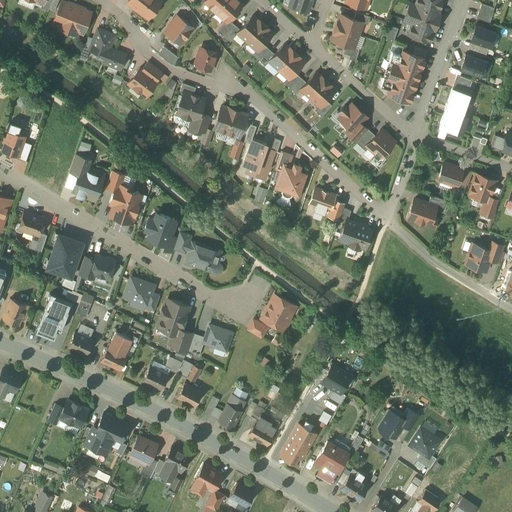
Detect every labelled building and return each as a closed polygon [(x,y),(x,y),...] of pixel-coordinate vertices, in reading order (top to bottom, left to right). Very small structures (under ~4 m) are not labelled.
[(43,0),(43,3),(42,3),(40,7),(48,11),(52,0),(43,0)] [(68,3),(61,0),(53,21),(59,23),(57,26),(76,34),(78,31),(83,33),(91,12),(84,9),(84,8),(69,2),(68,3)] [(128,0),(128,1),(148,17),(161,0),(128,0)] [(204,0),(205,0),(214,9),(222,0),(204,0)] [(242,4),(237,0),(222,0),(214,9),(227,20),(229,18),(242,4)] [(290,0),(289,5),(308,11),(311,0),(290,0)] [(415,0),(415,3),(410,1),(407,10),(409,11),(406,20),(412,22),(408,32),(429,40),(433,29),(434,29),(440,14),(437,13),(441,0),(415,0)] [(495,7),(482,3),(477,17),(490,22),(495,7)] [(370,16),(356,11),(354,18),(362,21),(362,22),(368,24),(370,16)] [(247,41),(263,23),(261,20),(259,21),(252,14),(240,28),(237,31),(247,41)] [(354,18),(341,14),(338,20),(339,21),(338,23),(336,23),(335,26),(358,34),(362,22),(362,21),(354,18)] [(177,15),(174,19),(173,19),(169,25),(165,31),(180,43),(184,37),(185,37),(189,31),(192,26),(177,15)] [(234,24),(229,18),(227,20),(218,30),(224,35),(234,24)] [(257,49),(263,43),(272,32),(265,27),(266,25),(263,23),(247,41),(257,49)] [(495,30),(476,23),(470,40),(471,40),(488,46),(489,47),(495,30)] [(237,31),(240,28),(234,24),(224,35),(230,40),(237,31)] [(398,27),(386,24),(382,36),(394,40),(398,27)] [(358,34),(335,26),(334,30),(336,30),(335,32),(334,33),(332,39),(346,44),(354,47),(354,46),(358,34)] [(114,35),(98,28),(94,38),(89,49),(90,49),(105,56),(106,56),(110,47),(114,35)] [(88,36),(83,49),(89,52),(90,49),(89,49),(94,38),(88,36)] [(488,46),(471,40),(467,52),(484,58),(488,46)] [(253,54),(259,60),(269,48),(263,43),(257,49),(253,54)] [(284,43),(275,53),(269,60),(279,69),(295,51),(290,47),(290,48),(284,43)] [(354,47),(346,44),(343,53),(350,55),(349,58),(355,60),(360,48),(354,46),(354,47)] [(208,46),(204,45),(201,46),(195,64),(206,69),(210,70),(212,63),(213,63),(216,55),(215,54),(216,52),(210,50),(208,46)] [(178,56),(164,46),(158,53),(172,64),(178,56)] [(126,54),(110,47),(106,56),(105,56),(103,62),(120,69),(126,54)] [(275,53),(269,48),(259,60),(265,65),(269,60),(275,53)] [(89,52),(83,49),(80,56),(86,58),(89,52)] [(425,57),(402,49),(401,54),(392,51),(380,84),(389,88),(387,92),(409,100),(412,92),(414,87),(419,73),(425,57)] [(300,56),(295,51),(279,69),(288,78),(295,71),(304,61),(299,56),(300,56)] [(467,52),(466,52),(460,69),(480,75),(485,59),(484,58),(467,52)] [(162,72),(148,61),(142,69),(156,80),(162,72)] [(195,64),(189,62),(187,69),(204,75),(206,69),(195,64)] [(140,67),(128,82),(145,96),(157,80),(156,80),(142,69),(140,67)] [(301,77),(295,71),(288,78),(284,82),(290,88),(301,77)] [(316,72),(307,82),(301,88),(310,97),(326,79),(324,77),(323,78),(316,72)] [(472,79),(457,74),(452,87),(467,93),(472,79)] [(307,82),(301,77),(290,88),(296,93),(301,88),(307,82)] [(329,82),(326,79),(310,97),(320,106),(326,99),(336,89),(328,83),(329,82)] [(196,87),(183,82),(180,91),(183,92),(184,91),(193,95),(196,87)] [(467,93),(452,87),(446,106),(461,111),(467,93)] [(193,95),(184,91),(183,92),(174,120),(175,121),(191,127),(190,130),(199,133),(200,130),(205,115),(201,114),(200,111),(204,98),(193,95)] [(320,106),(316,110),(322,115),(332,104),(326,99),(320,106)] [(367,116),(352,102),(347,107),(344,105),(339,111),(343,115),(340,118),(350,127),(346,132),(350,135),(361,122),(367,116)] [(227,107),(221,105),(214,127),(227,132),(234,109),(228,107),(227,107)] [(446,106),(445,106),(439,125),(454,131),(461,111),(446,106)] [(241,111),(234,109),(227,132),(239,136),(247,114),(241,112),(241,111)] [(205,115),(200,130),(206,132),(207,129),(211,117),(205,115)] [(488,121),(479,118),(476,126),(486,129),(488,121)] [(361,122),(350,135),(356,141),(368,128),(361,122)] [(21,128),(13,125),(11,131),(19,134),(21,128)] [(356,141),(365,150),(369,146),(366,144),(375,134),(368,128),(356,141)] [(375,134),(366,144),(369,146),(380,156),(382,154),(385,154),(388,150),(388,147),(394,140),(381,128),(375,134)] [(212,131),(207,129),(206,132),(203,140),(208,142),(212,131)] [(11,131),(9,131),(6,138),(4,137),(3,142),(5,143),(2,150),(18,156),(20,149),(26,151),(30,140),(24,138),(25,136),(19,134),(11,131)] [(511,134),(511,139),(506,138),(502,149),(511,152),(511,134)] [(268,140),(251,135),(242,162),(248,164),(258,168),(266,145),(268,140)] [(236,139),(230,155),(238,158),(243,144),(242,143),(243,141),(236,139)] [(277,149),(266,145),(258,168),(248,164),(246,171),(267,178),(277,149)] [(292,155),(281,151),(275,168),(282,170),(284,164),(288,165),(292,155)] [(90,159),(75,154),(69,171),(78,174),(80,168),(86,170),(90,159)] [(462,168),(443,161),(438,178),(456,185),(458,181),(462,168)] [(288,165),(284,164),(282,170),(276,187),(282,189),(281,192),(282,194),(284,196),(287,197),(289,197),(291,195),(292,193),(299,195),(307,172),(299,169),(300,166),(293,164),(292,167),(288,165)] [(86,170),(80,168),(78,174),(72,190),(78,192),(77,194),(85,197),(95,200),(102,180),(101,180),(94,178),(96,174),(86,170)] [(470,170),(462,168),(458,181),(465,184),(470,170)] [(124,175),(111,171),(106,188),(114,191),(117,183),(121,185),(124,175)] [(495,179),(476,173),(469,192),(486,198),(488,199),(489,195),(495,179)] [(121,185),(117,183),(114,191),(110,204),(113,205),(110,215),(131,223),(141,194),(131,191),(132,188),(121,185)] [(335,194),(315,187),(310,202),(317,204),(315,209),(323,212),(324,210),(328,211),(333,198),(335,194)] [(448,200),(431,194),(428,203),(436,206),(435,208),(444,211),(448,200)] [(489,195),(488,199),(486,198),(482,212),(493,216),(499,199),(489,195)] [(0,221),(0,220),(3,221),(9,204),(5,203),(7,198),(0,196),(0,221)] [(344,202),(333,198),(328,211),(327,214),(339,219),(343,207),(344,202)] [(428,203),(414,198),(407,217),(417,220),(419,223),(422,222),(434,226),(437,218),(433,217),(435,208),(436,206),(428,203)] [(351,210),(343,207),(339,219),(339,220),(345,222),(346,218),(348,219),(351,210)] [(44,219),(24,212),(20,224),(19,223),(17,224),(15,229),(16,231),(21,233),(23,232),(24,230),(34,234),(38,235),(39,232),(41,227),(42,227),(43,223),(43,222),(44,219)] [(158,221),(149,217),(144,229),(150,231),(147,238),(166,244),(169,235),(170,231),(173,232),(176,222),(174,221),(174,219),(160,214),(158,221)] [(348,219),(346,218),(345,222),(344,224),(342,225),(341,230),(341,231),(339,239),(350,242),(349,244),(358,247),(358,245),(365,248),(371,228),(357,223),(357,222),(348,219)] [(191,235),(180,231),(174,249),(185,252),(186,250),(189,251),(189,250),(186,249),(191,235)] [(38,235),(34,234),(29,248),(41,252),(47,235),(39,232),(38,235)] [(44,269),(72,278),(85,241),(57,232),(44,269)] [(177,238),(169,235),(166,244),(164,248),(172,251),(177,238)] [(506,245),(493,240),(490,249),(493,249),(490,258),(500,262),(506,245)] [(220,251),(192,242),(189,250),(189,251),(185,262),(207,269),(209,263),(215,266),(220,251)] [(490,249),(472,242),(465,263),(485,270),(490,258),(493,249),(490,249)] [(115,261),(96,255),(94,260),(90,272),(94,274),(109,279),(115,261)] [(84,256),(78,273),(93,278),(94,274),(90,272),(94,260),(84,256)] [(154,285),(131,277),(124,297),(144,304),(147,304),(151,292),(154,285)] [(54,290),(48,287),(42,299),(46,301),(45,301),(48,302),(54,290)] [(160,295),(151,292),(147,304),(144,304),(143,307),(154,311),(160,295)] [(295,305),(274,294),(261,318),(282,330),(285,325),(287,325),(289,320),(289,318),(295,305)] [(30,306),(10,298),(2,318),(4,319),(3,321),(10,324),(11,322),(19,325),(22,317),(25,318),(30,306)] [(46,301),(38,298),(34,309),(42,312),(45,301),(46,301)] [(174,301),(167,298),(165,306),(162,306),(159,315),(161,316),(156,332),(172,337),(174,333),(180,335),(181,329),(189,306),(182,303),(174,300),(174,301)] [(90,304),(80,300),(75,312),(86,316),(90,304)] [(50,309),(46,319),(39,316),(33,330),(53,340),(64,315),(50,309)] [(268,326),(253,318),(247,330),(262,338),(268,326)] [(230,332),(210,325),(204,341),(224,349),(230,332)] [(143,332),(130,326),(126,334),(131,336),(130,338),(128,343),(136,347),(143,332)] [(181,329),(180,335),(174,333),(172,337),(170,344),(188,350),(193,333),(181,329)] [(93,339),(75,331),(68,347),(76,350),(87,354),(93,339)] [(130,338),(116,331),(109,345),(124,352),(128,343),(130,338)] [(109,345),(108,345),(101,360),(120,369),(127,354),(124,352),(109,345)] [(176,360),(169,357),(165,366),(171,369),(176,360)] [(182,363),(176,360),(171,369),(171,370),(177,373),(177,372),(182,363)] [(193,365),(183,360),(182,363),(177,372),(187,377),(193,365)] [(153,363),(151,366),(150,366),(143,380),(143,382),(150,386),(151,384),(161,389),(168,374),(156,369),(158,365),(153,363)] [(340,392),(350,374),(332,364),(321,382),(331,387),(340,392)] [(193,365),(187,377),(194,381),(201,369),(193,365)] [(21,376),(3,369),(0,374),(0,391),(5,393),(7,388),(15,391),(21,376)] [(192,387),(184,382),(177,397),(194,406),(202,391),(197,389),(198,386),(194,383),(192,387)] [(331,387),(326,396),(340,404),(346,395),(340,392),(331,387)] [(232,394),(227,403),(218,419),(233,427),(241,411),(240,410),(245,401),(232,394)] [(213,396),(206,408),(213,411),(219,399),(213,396)] [(73,402),(67,400),(64,407),(59,417),(60,417),(79,426),(87,409),(79,405),(80,405),(73,402)] [(55,403),(48,419),(57,424),(60,417),(59,417),(64,407),(55,403)] [(257,405),(251,416),(257,420),(264,409),(257,405)] [(420,416),(408,408),(402,418),(406,420),(403,425),(411,430),(420,416)] [(390,410),(379,428),(380,431),(386,435),(389,434),(395,438),(403,425),(406,420),(402,418),(390,410)] [(323,411),(318,420),(326,424),(331,416),(323,411)] [(129,424),(104,412),(95,431),(112,439),(114,436),(121,439),(129,424)] [(267,428),(256,421),(248,435),(265,445),(273,431),(279,420),(277,419),(273,417),(267,428)] [(314,425),(305,420),(302,426),(311,431),(314,425)] [(87,423),(81,437),(88,440),(94,426),(87,423)] [(288,440),(280,455),(297,465),(315,433),(311,431),(302,426),(298,423),(289,438),(298,442),(296,445),(288,440)] [(421,427),(409,446),(417,451),(418,450),(421,452),(428,457),(430,455),(439,440),(432,436),(433,435),(421,427)] [(357,434),(355,436),(349,448),(355,451),(363,438),(357,434)] [(157,444),(138,436),(130,454),(146,462),(148,463),(151,458),(157,444)] [(347,444),(337,439),(334,445),(346,452),(347,450),(345,448),(347,444)] [(334,445),(327,441),(315,461),(335,473),(347,452),(346,452),(334,445)] [(190,456),(171,446),(164,461),(166,462),(160,473),(171,479),(177,468),(182,470),(190,456)] [(436,459),(430,455),(428,457),(421,452),(416,460),(429,469),(436,459)] [(148,463),(146,462),(146,464),(144,464),(140,472),(151,477),(154,470),(158,461),(151,458),(148,463)] [(158,461),(154,470),(160,473),(166,462),(159,458),(158,461)] [(222,475),(211,469),(211,468),(203,463),(195,479),(190,487),(202,493),(207,486),(213,489),(214,490),(214,489),(222,475)] [(349,473),(340,488),(347,493),(348,492),(359,499),(368,485),(361,480),(364,475),(358,471),(355,476),(349,473)] [(183,479),(175,476),(170,487),(177,490),(183,479)] [(421,481),(415,477),(411,482),(418,487),(421,481)] [(254,492),(237,482),(229,496),(238,501),(237,504),(245,508),(246,506),(254,492)] [(411,482),(405,492),(411,496),(418,487),(411,482)] [(214,490),(213,489),(205,505),(216,511),(224,495),(214,489),(214,490)] [(440,500),(425,489),(417,501),(430,510),(433,511),(440,500)] [(43,492),(35,509),(42,511),(45,511),(53,496),(43,492)] [(394,511),(398,507),(381,495),(371,509),(376,511),(394,511)] [(472,511),(476,506),(462,497),(453,511),(472,511)] [(417,501),(409,511),(428,511),(430,510),(417,501)]
